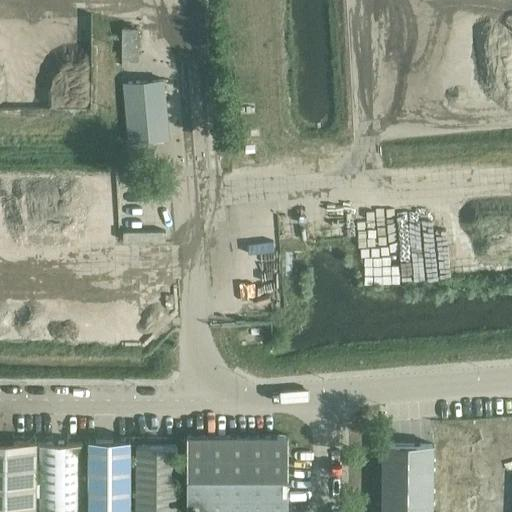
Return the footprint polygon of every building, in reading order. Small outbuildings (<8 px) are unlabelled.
[(138,56),(138,27),(123,27),(123,56),(138,56)] [(163,79),(123,82),(129,141),(169,138),(163,79)] [(511,414),(480,416),(480,440),(511,438),(511,414)] [(432,440),(432,427),(384,428),(384,440),(432,440)] [(288,511),(288,454),(288,435),(187,435),(187,511),(288,511)] [(130,511),(130,438),(89,439),(88,511),(130,511)] [(35,511),(36,494),(36,479),(36,441),(0,440),(0,511),(35,511)] [(82,511),(83,442),(40,442),(40,479),(36,479),(36,494),(40,494),(39,511),(82,511)] [(176,511),(177,445),(137,444),(136,511),(176,511)] [(433,511),(434,445),(382,444),(382,511),(433,511)]
